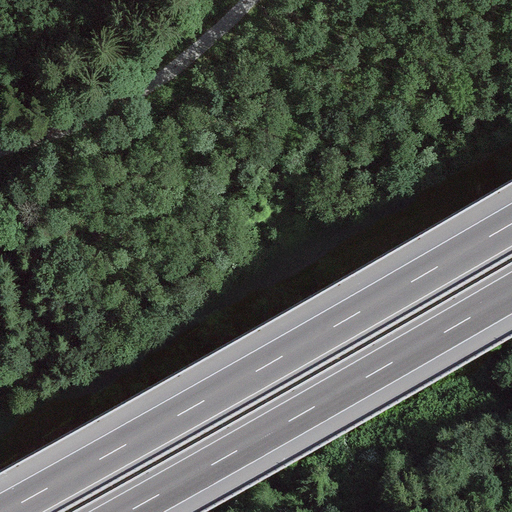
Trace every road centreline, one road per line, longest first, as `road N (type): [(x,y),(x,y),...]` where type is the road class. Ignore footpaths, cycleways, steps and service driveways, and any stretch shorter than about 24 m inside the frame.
road 1 (track): [(0,446),(511,148)]
road 2 (motorway): [(511,223),(3,511)]
road 3 (motorway): [(127,511),(511,293)]
road 4 (track): [(0,151),(60,131),(167,75),(248,0)]
